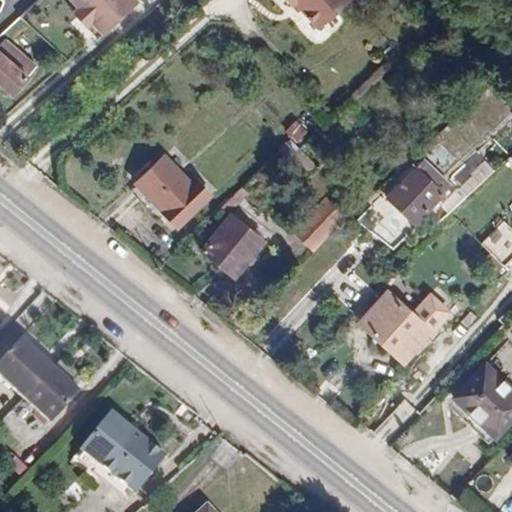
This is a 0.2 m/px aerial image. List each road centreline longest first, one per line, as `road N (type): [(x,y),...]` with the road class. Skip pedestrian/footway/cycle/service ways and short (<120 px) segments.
road 1 (primary): [(0,197),(390,511)]
road 2 (unknown): [(12,207),(103,107),(225,0)]
